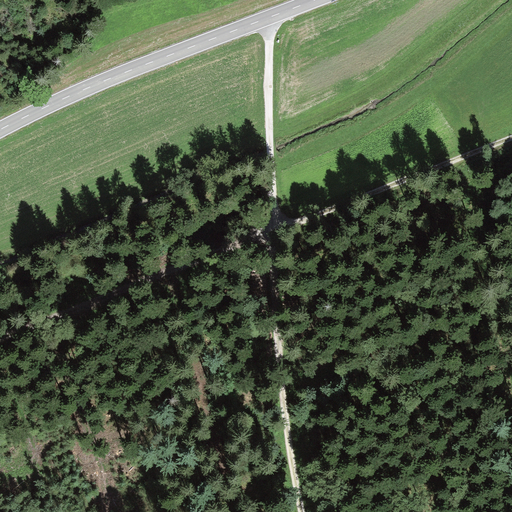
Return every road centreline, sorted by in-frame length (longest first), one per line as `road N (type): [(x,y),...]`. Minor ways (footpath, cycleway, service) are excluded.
road 1 (track): [(0,339),(511,135)]
road 2 (track): [(303,511),(273,306),(268,17)]
road 3 (secondary): [(0,126),(314,0)]
